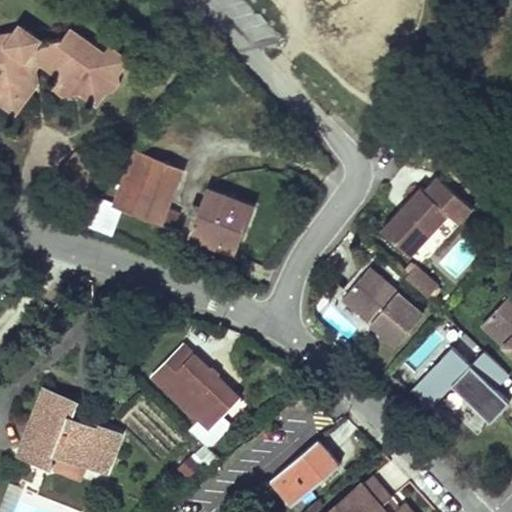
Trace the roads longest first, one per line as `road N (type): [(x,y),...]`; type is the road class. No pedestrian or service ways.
road 1 (residential): [(0,227),(278,325)]
road 2 (residential): [(278,325),(324,358),(475,511)]
road 3 (residential): [(353,168),(301,260),(278,325)]
